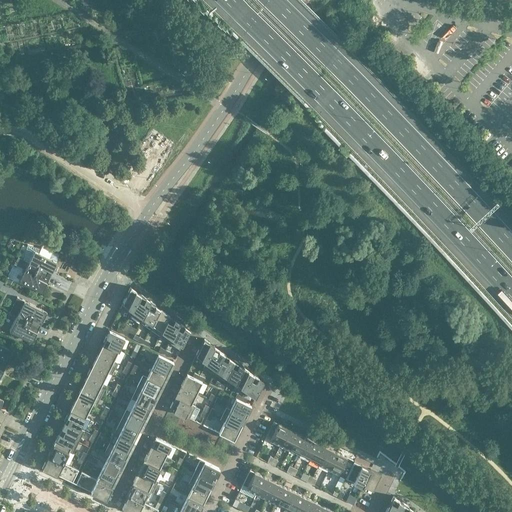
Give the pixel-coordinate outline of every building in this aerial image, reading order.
[(375,8),(380,0),(372,0),(369,5),(375,8)] [(57,262),(59,254),(52,252),(49,258),(39,253),(41,249),(27,245),(23,259),(18,257),(16,260),(50,277),(57,262)] [(70,253),(69,258),(74,259),(72,266),(79,268),(82,256),(70,253)] [(50,277),(16,260),(14,264),(25,270),(19,281),(42,292),(50,277)] [(130,315),(140,294),(130,287),(120,308),(130,315)] [(140,321),(150,301),(140,294),(130,315),(140,321)] [(39,327),(47,312),(24,301),(17,315),(39,327)] [(150,328),(159,308),(150,301),(140,321),(150,328)] [(160,335),(169,314),(159,308),(150,328),(160,335)] [(169,342),(179,321),(169,314),(160,335),(169,342)] [(32,342),(39,327),(17,315),(9,330),(32,342)] [(180,350),(189,330),(190,329),(179,321),(169,342),(180,350)] [(119,349),(125,337),(109,330),(103,342),(119,349)] [(204,367),(214,346),(204,339),(196,355),(206,362),(203,366),(204,367)] [(113,360),(119,349),(103,342),(98,353),(118,363),(118,362),(113,360)] [(0,362),(6,365),(13,350),(0,343),(0,362)] [(214,373),(224,353),(214,346),(204,367),(214,373)] [(112,374),(118,363),(98,353),(92,364),(112,374)] [(223,380),(234,360),(224,353),(214,373),(223,380)] [(168,373),(174,362),(158,354),(152,366),(168,373)] [(235,383),(243,367),(234,360),(223,380),(224,381),(226,376),(235,383)] [(102,383),(107,372),(112,374),(92,364),(87,376),(106,385),(107,385),(102,383)] [(162,385),(168,373),(152,366),(147,377),(143,375),(142,375),(162,385)] [(245,390),(253,374),(243,367),(235,383),(245,390)] [(196,393),(202,381),(198,379),(192,376),(187,374),(181,385),(196,393)] [(255,397),(263,382),(263,381),(253,374),(245,390),(255,397)] [(157,396),(162,385),(142,375),(137,386),(157,396)] [(101,397),(106,385),(87,376),(81,387),(101,397)] [(191,404),(196,393),(181,385),(175,397),(195,406),(191,404)] [(151,407),(157,396),(137,386),(131,398),(151,407)] [(95,408),(101,397),(81,387),(75,398),(95,408)] [(189,418),(195,406),(175,397),(170,408),(189,418)] [(85,417),(91,406),(95,408),(75,398),(70,409),(85,417)] [(146,419),(151,407),(131,398),(135,400),(130,411),(126,408),(126,409),(146,419)] [(245,417),(251,405),(236,398),(230,409),(226,407),(226,408),(245,417)] [(240,429),(245,417),(226,408),(220,419),(240,429)] [(80,428),(85,417),(70,409),(64,421),(80,428)] [(140,430),(146,419),(126,409),(120,420),(140,430)] [(234,440),(240,429),(220,419),(224,421),(219,433),(234,440)] [(134,441),(140,430),(120,420),(115,431),(134,441)] [(74,440),(80,428),(64,421),(59,432),(74,440)] [(280,445),(288,429),(278,424),(270,440),(280,445)] [(290,450),(298,434),(288,429),(280,445),(290,450)] [(129,453),(134,441),(115,431),(114,432),(119,434),(114,445),(109,442),(109,443),(129,453)] [(69,451),(74,440),(59,432),(53,443),(69,451)] [(299,455),(307,438),(298,434),(290,450),(299,455)] [(165,457),(171,445),(155,437),(153,442),(149,449),(165,457)] [(309,460),(317,443),(307,438),(299,455),(309,460)] [(63,462),(69,451),(53,443),(47,455),(63,462)] [(123,464),(129,453),(109,443),(103,454),(123,464)] [(319,465),(327,448),(317,443),(309,460),(319,465)] [(329,469),(337,453),(327,448),(319,465),(329,469)] [(159,468),(165,457),(149,449),(144,460),(159,468)] [(339,474),(347,458),(337,453),(329,469),(339,474)] [(118,475),(123,464),(103,454),(103,455),(108,457),(102,468),(118,475)] [(79,469),(63,462),(47,455),(42,467),(57,474),(73,481),(79,469)] [(214,481),(220,469),(200,459),(194,471),(214,481)] [(154,479),(159,468),(144,460),(138,472),(158,481),(154,479)] [(362,486),(365,481),(368,475),(370,470),(371,469),(354,461),(345,478),(362,486)] [(112,487),(118,475),(102,468),(97,478),(97,479),(112,487)] [(371,469),(370,470),(368,475),(379,480),(381,475),(371,469)] [(256,494),(264,477),(249,470),(239,491),(254,498),(256,494)] [(112,487),(97,479),(97,478),(81,471),(75,483),(91,490),(91,491),(106,498),(112,487)] [(208,492),(214,481),(194,471),(189,482),(208,492)] [(153,493),(158,481),(138,472),(133,483),(153,493)] [(376,486),(379,480),(368,475),(365,481),(376,486)] [(265,499),(274,482),(264,477),(256,494),(265,499)] [(373,492),(376,486),(365,481),(362,486),(373,492)] [(203,503),(208,492),(189,482),(188,483),(193,485),(187,496),(203,503)] [(283,487),(274,482),(265,499),(275,503),(283,487)] [(143,502),(143,501),(148,491),(152,493),(153,493),(133,483),(127,494),(143,502)] [(285,508),(293,492),(283,487),(275,503),(285,508)] [(292,511),(295,511),(303,496),(293,492),(285,508),(292,511)] [(156,511),(158,509),(143,501),(143,502),(127,494),(121,506),(133,511),(156,511)] [(191,511),(198,511),(203,503),(187,496),(182,507),(191,511)] [(307,511),(313,501),(303,496),(295,511),(307,511)] [(398,511),(403,503),(393,496),(385,511),(398,511)] [(319,511),(323,506),(313,501),(307,511),(319,511)] [(412,511),(413,510),(403,503),(398,511),(412,511)]
